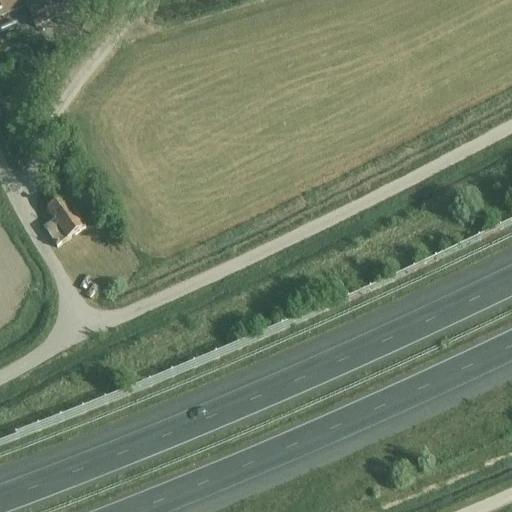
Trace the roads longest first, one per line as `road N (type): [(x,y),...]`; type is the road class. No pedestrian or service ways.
road 1 (motorway): [(511,282),(291,385),(0,500)]
road 2 (unclassified): [(511,128),(85,332)]
road 3 (motorway): [(135,511),(511,347)]
road 4 (unclassified): [(0,168),(85,332)]
